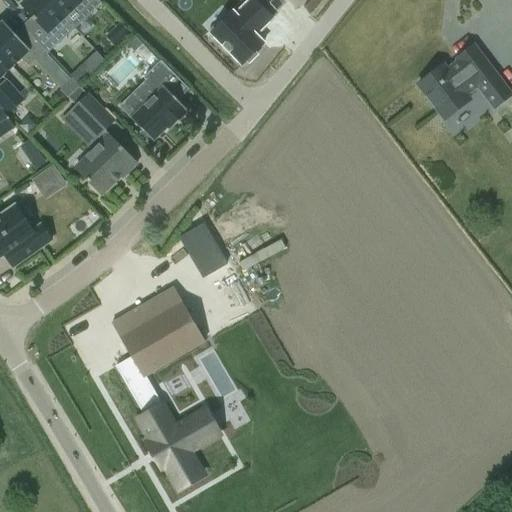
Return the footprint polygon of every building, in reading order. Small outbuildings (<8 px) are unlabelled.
[(46,0),(26,0),(20,6),(45,33),(37,41),(45,50),(44,52),(47,54),(74,29),(46,0)] [(46,0),(72,27),(74,29),(100,5),(96,0),(46,0)] [(230,11),(207,33),(238,65),(243,60),(246,62),(254,53),(252,51),(261,42),(253,34),(270,17),(252,0),(245,0),(232,13),(230,11)] [(2,22),(0,24),(0,55),(12,68),(20,60),(27,67),(44,52),(45,50),(37,41),(30,34),(21,42),(2,22)] [(417,86),(429,102),(445,122),(472,102),(468,96),(477,90),(493,111),(511,97),(473,47),(456,60),(458,63),(446,71),(443,67),(417,86)] [(2,77),(12,68),(0,55),(0,108),(8,116),(24,101),(2,77)] [(146,81),(119,108),(130,120),(141,131),(139,134),(147,142),(150,140),(153,143),(173,122),(176,125),(187,115),(184,112),(185,110),(177,102),(188,91),(160,62),(143,79),(146,81)] [(83,65),(70,78),(71,80),(79,87),(92,75),(83,65)] [(71,80),(59,91),(67,99),(78,88),(79,87),(71,80)] [(78,88),(67,99),(75,107),(86,96),(78,88)] [(75,107),(70,111),(102,143),(75,170),(100,196),(120,176),(122,178),(137,164),(105,131),(114,123),(87,95),(86,96),(75,107)] [(1,110),(0,111),(0,137),(14,128),(1,110)] [(37,153),(27,160),(35,171),(45,164),(37,153)] [(53,167),(42,175),(55,194),(66,187),(53,167)] [(14,207),(0,216),(0,258),(4,256),(12,268),(51,241),(40,226),(32,232),(14,207)] [(144,376),(204,341),(173,289),(111,325),(131,359),(92,382),(118,427),(144,411),(140,404),(155,395),(144,376)] [(169,406),(145,421),(156,439),(153,441),(169,467),(172,464),(186,487),(210,472),(196,450),(211,440),(195,415),(180,424),(169,406)]
